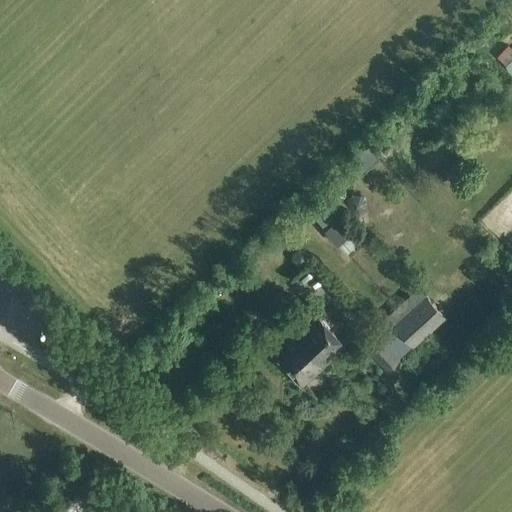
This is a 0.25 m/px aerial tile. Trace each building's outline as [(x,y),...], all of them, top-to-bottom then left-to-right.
[(511,47),(507,43),(495,56),(511,71),(511,47)] [(364,143),(342,164),(354,177),(377,155),(364,143)] [(314,213),(325,227),(324,228),(338,243),(339,242),(347,251),(365,234),(357,225),(351,230),(339,216),(337,217),(325,203),(314,213)] [(480,248),(475,252),(481,258),(485,254),(480,248)] [(426,295),(395,323),(413,344),(445,316),(426,295)] [(301,386),(344,347),(317,317),(274,356),(301,386)] [(388,368),(399,357),(380,338),(369,349),(388,368)]
